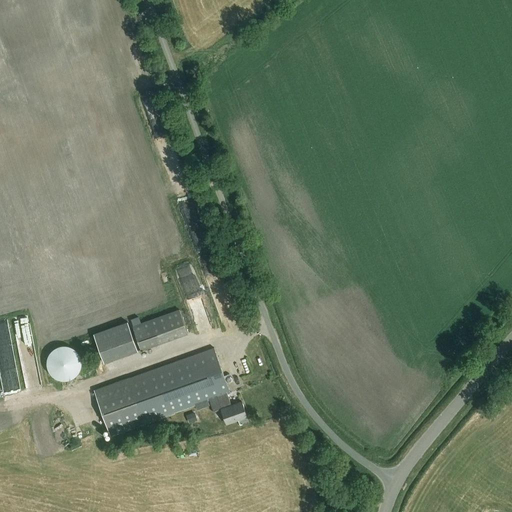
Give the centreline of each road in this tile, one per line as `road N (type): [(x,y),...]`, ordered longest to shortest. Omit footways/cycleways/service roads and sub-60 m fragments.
road 1 (unclassified): [(396,484),(332,434),(291,380),(148,0)]
road 2 (unclassified): [(396,484),(511,341)]
